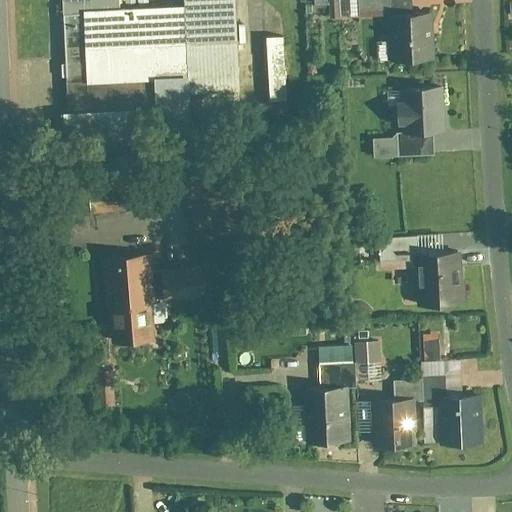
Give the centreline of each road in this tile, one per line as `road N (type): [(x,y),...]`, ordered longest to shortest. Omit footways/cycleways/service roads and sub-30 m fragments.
road 1 (residential): [(13,450),(416,474),(511,469)]
road 2 (residential): [(472,0),(511,345)]
road 3 (residential): [(13,450),(0,186)]
